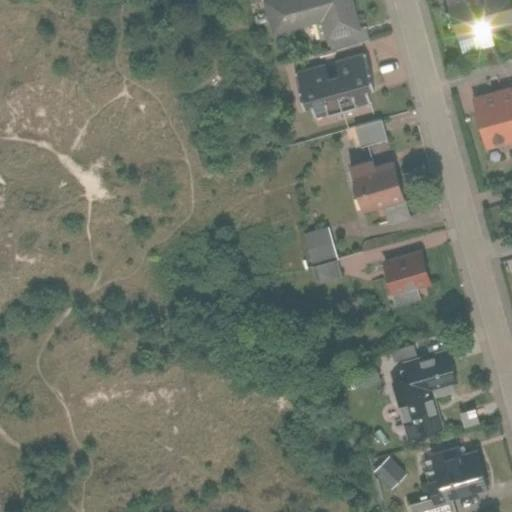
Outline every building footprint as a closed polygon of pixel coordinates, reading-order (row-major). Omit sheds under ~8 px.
[(352,0),(275,0),(262,4),(272,40),(322,26),(329,52),(365,42),(352,0)] [(443,0),(444,1),(448,13),(443,15),(453,45),(457,44),(462,59),(498,51),(494,37),(511,31),(511,9),(509,0),(443,0)] [(365,56),(289,77),(298,108),(303,107),(307,121),(361,107),(358,93),(374,89),(365,56)] [(511,90),(473,102),(490,162),(505,158),(502,148),(511,145),(511,90)] [(382,123),(357,131),(362,148),(387,141),(382,123)] [(349,170),(362,214),(387,207),(392,224),(409,219),(392,164),(372,170),(370,164),(349,170)] [(336,261),(327,230),(302,237),(311,268),(334,261),(336,261)] [(420,256),(382,267),(394,309),(428,299),(426,290),(430,289),(420,256)] [(334,261),(311,268),(317,287),(340,280),(334,261)] [(449,358),(391,376),(412,442),(444,432),(432,395),(458,387),(449,358)] [(490,495),(479,451),(461,455),(459,447),(445,451),(447,461),(437,464),(435,455),(425,458),(429,472),(426,473),(433,502),(435,508),(449,504),(490,495)] [(393,453),(378,468),(396,486),(411,471),(393,453)] [(435,508),(433,502),(404,510),(404,511),(450,511),(449,504),(435,508)]
